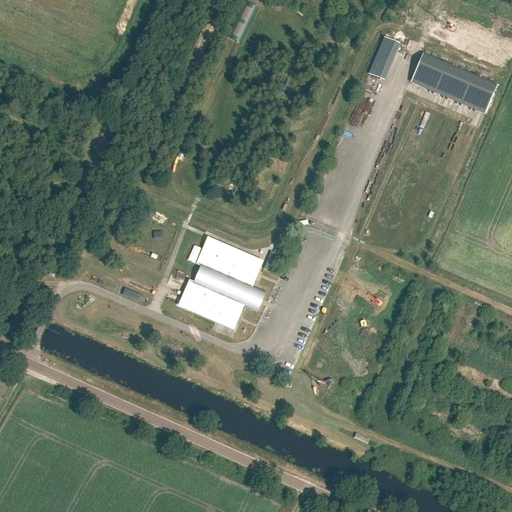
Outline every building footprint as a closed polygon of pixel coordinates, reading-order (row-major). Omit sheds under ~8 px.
[(259,9),(243,2),(226,38),(241,45),(259,9)] [(383,81),(399,44),(388,39),(384,38),(368,75),(372,77),(383,81)] [(422,54),(410,83),(484,115),(497,86),(422,54)] [(192,241),(187,258),(195,260),(200,244),(192,241)] [(252,286),(260,268),(249,263),(204,244),(196,265),(200,267),(197,274),(193,282),(189,280),(180,301),(236,325),(244,307),(253,311),(257,300),(262,290),(252,286)] [(141,295),(125,289),(123,295),(139,301),(141,295)]
